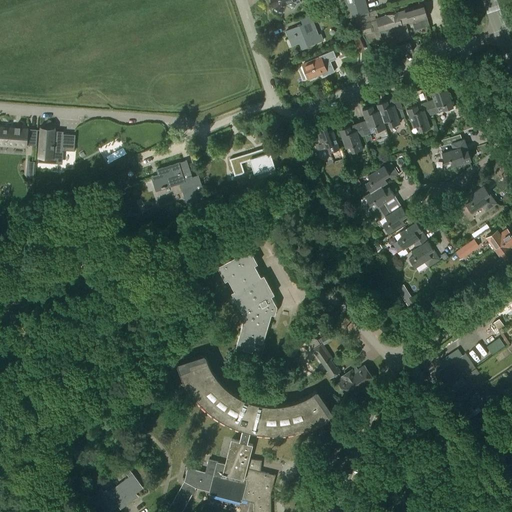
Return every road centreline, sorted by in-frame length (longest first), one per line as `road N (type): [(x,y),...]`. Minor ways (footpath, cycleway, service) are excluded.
road 1 (residential): [(460,47),(290,113),(274,102),(240,0)]
road 2 (residential): [(388,373),(330,511)]
road 3 (residential): [(511,274),(393,359)]
road 4 (residential): [(398,366),(511,290)]
